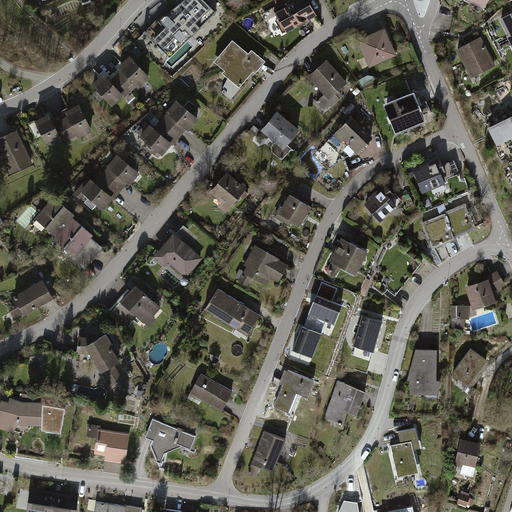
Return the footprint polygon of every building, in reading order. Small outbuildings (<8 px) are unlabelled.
[(207,0),(180,0),(160,20),(167,27),(153,40),(171,58),(218,11),(207,0)] [(287,0),(273,7),(286,33),(321,15),(313,0),(287,0)] [(487,0),(464,0),(483,10),(487,0)] [(511,11),(500,18),(511,41),(511,11)] [(357,37),(369,68),(397,57),(384,26),(357,37)] [(497,64),(482,36),(456,50),(471,78),(497,64)] [(251,52),(235,39),(216,61),(227,70),(224,73),(231,79),(221,90),(232,99),(255,71),(256,72),(267,59),(254,48),(251,52)] [(121,68),(116,72),(132,92),(152,76),(134,53),(119,65),(121,68)] [(349,83),(329,58),(310,73),(326,93),(318,100),(326,110),(344,95),(340,90),(349,83)] [(108,73),(94,84),(112,107),(132,92),(116,72),(111,76),(108,73)] [(389,105),(400,130),(427,117),(416,93),(389,105)] [(305,96),(298,102),(303,108),(310,102),(305,96)] [(200,117),(178,98),(167,111),(170,114),(164,121),(183,137),(200,117)] [(90,130),(77,101),(63,107),(65,112),(58,115),(69,139),(90,130)] [(300,128),(280,110),(264,129),(278,141),(272,147),(273,152),(280,158),(285,157),(293,148),(287,143),(300,128)] [(69,139),(58,115),(52,117),(50,113),(36,119),(49,148),(69,139)] [(121,119),(117,114),(112,118),(116,123),(121,119)] [(376,135),(356,115),(338,133),(358,153),(376,135)] [(511,136),(511,115),(490,126),(499,143),(511,136)] [(147,128),(141,120),(136,125),(141,132),(147,128)] [(183,137),(164,121),(159,126),(156,123),(144,137),(165,156),(183,137)] [(17,131),(0,138),(0,157),(7,173),(31,162),(17,131)] [(142,171),(120,152),(108,165),(112,168),(107,175),(124,190),(142,171)] [(423,193),(448,183),(447,180),(443,169),(448,167),(444,157),(414,169),(423,193)] [(252,191),(230,170),(215,186),(227,198),(221,204),(228,211),(242,196),(245,198),(252,191)] [(124,190),(107,175),(100,182),(94,176),(83,188),(104,207),(114,195),(118,198),(124,190)] [(390,186),(368,201),(382,221),(392,215),(404,206),(401,201),(390,186)] [(315,204),(294,191),(287,202),(285,201),(278,212),(293,221),(295,218),(303,223),(315,204)] [(72,217),(75,213),(57,197),(38,218),(57,235),(72,217)] [(444,213),(455,239),(477,229),(466,203),(444,213)] [(422,222),(434,248),(455,239),(444,213),(422,222)] [(57,235),(55,237),(76,255),(72,259),(85,270),(103,249),(91,238),(94,235),(72,217),(57,235)] [(205,258),(176,232),(156,255),(185,280),(205,258)] [(373,245),(343,233),(333,258),(363,270),(373,245)] [(297,259),(260,238),(238,276),(251,284),(256,275),(267,281),(271,275),(284,282),(297,259)] [(381,279),(397,294),(427,261),(410,246),(381,279)] [(491,277),(470,284),(478,307),(499,300),(496,292),(507,285),(499,272),(491,277)] [(44,278),(6,298),(18,320),(38,309),(56,300),(44,278)] [(337,289),(322,283),(316,297),(332,303),(337,289)] [(166,309),(138,286),(124,303),(152,326),(166,309)] [(223,286),(209,307),(249,335),(264,314),(223,286)] [(332,303),(316,297),(309,315),(335,325),(342,307),(332,303)] [(472,304),(460,304),(461,326),(467,325),(466,318),(472,318),(472,304)] [(481,326),(496,323),(494,313),(479,317),(481,326)] [(383,322),(362,316),(354,347),(374,353),(383,322)] [(321,335),(302,327),(293,351),(312,359),(321,335)] [(118,346),(109,331),(88,343),(113,386),(126,378),(117,363),(123,359),(116,347),(118,346)] [(502,341),(486,340),(486,347),(501,348),(502,341)] [(470,383),(490,357),(476,345),(455,371),(470,383)] [(413,393),(442,395),(445,378),(441,378),(443,348),(418,348),(411,376),(413,393)] [(290,370),(278,405),(295,411),(301,392),(311,395),(316,379),(290,370)] [(221,380),(207,372),(196,394),(227,410),(238,388),(223,381),(221,380)] [(339,376),(326,417),(344,423),(349,410),(359,413),(368,386),(339,376)] [(21,403),(0,398),(0,427),(13,432),(18,425),(41,425),(42,401),(21,403)] [(169,401),(161,400),(160,407),(168,409),(169,401)] [(66,406),(42,401),(41,425),(42,429),(61,432),(66,406)] [(204,435),(158,417),(149,434),(159,437),(156,442),(162,452),(185,443),(199,449),(204,435)] [(99,453),(129,459),(134,432),(92,425),(90,437),(101,439),(99,453)] [(404,443),(394,445),(401,475),(423,469),(417,446),(424,445),(419,427),(401,431),(404,443)] [(289,436),(268,428),(256,460),(277,468),(279,463),(289,436)] [(485,442),(463,437),(458,465),(480,469),(485,442)] [(62,511),(79,511),(82,494),(33,486),(30,507),(62,511)] [(462,490),(460,501),(469,503),(472,492),(462,490)] [(143,511),(144,505),(101,498),(98,511),(143,511)]
